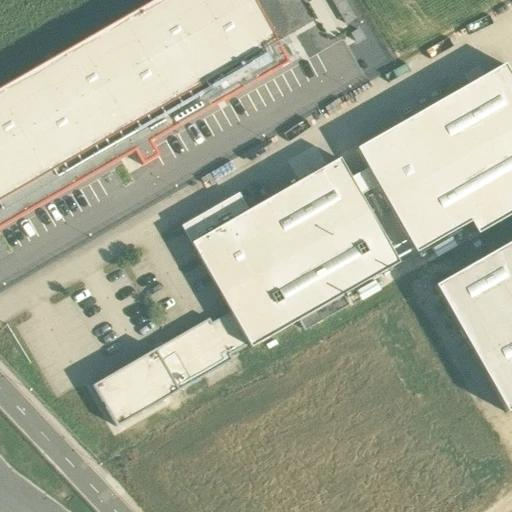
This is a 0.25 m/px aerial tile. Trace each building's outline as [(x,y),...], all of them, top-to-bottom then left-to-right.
[(249,0),(159,0),(0,91),(0,228),(134,152),(142,166),(158,158),(149,143),(286,64),(249,0)] [(323,0),(340,28),(357,18),(346,0),(323,0)] [(511,80),(503,65),(356,150),(368,170),(350,180),(390,250),(406,241),(414,255),(470,223),(478,236),(511,216),(511,80)] [(350,180),(338,160),(190,244),(230,313),(248,345),(250,349),(298,321),(343,296),(398,264),(390,250),(350,180)] [(511,244),(432,290),(504,414),(511,409),(511,244)] [(373,281),(354,292),(358,299),(377,288),(373,281)] [(343,296),(298,321),(304,331),(348,306),(343,296)] [(230,313),(211,324),(229,356),(248,345),(230,313)] [(208,320),(152,352),(176,393),(232,361),(229,356),(211,324),(208,320)] [(276,345),(274,341),(266,346),(268,350),(276,345)] [(117,427),(176,393),(152,352),(93,385),(117,427)]
